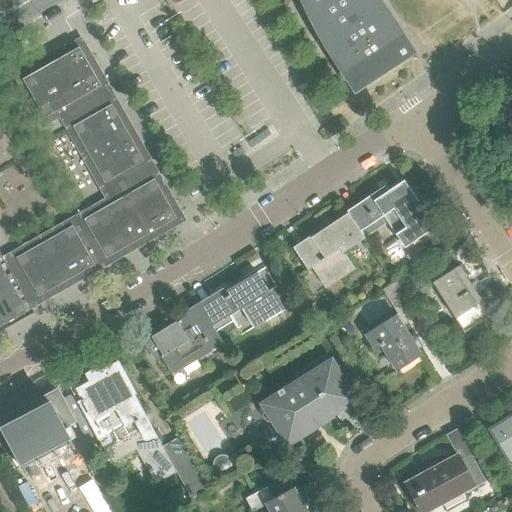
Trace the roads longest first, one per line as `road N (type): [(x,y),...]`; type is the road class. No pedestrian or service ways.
road 1 (residential): [(0,374),(424,115)]
road 2 (residential): [(371,511),(363,483),(373,465),(511,365)]
road 3 (residential): [(511,254),(424,115)]
